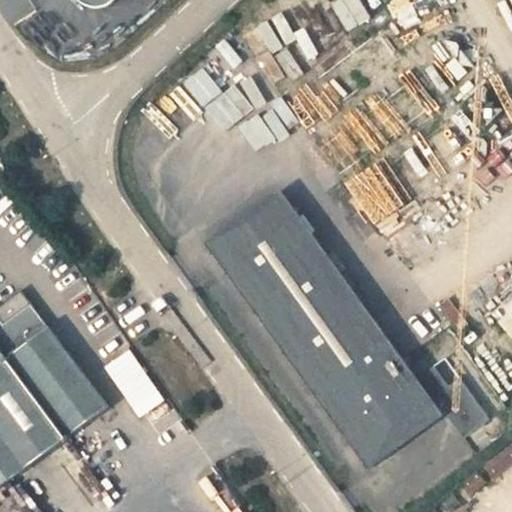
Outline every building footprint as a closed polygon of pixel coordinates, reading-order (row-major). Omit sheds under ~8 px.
[(77,0),(79,1),(82,4),(86,6),(90,7),(93,8),(95,8),(99,8),(103,8),(106,7),(109,5),(111,4),(114,2),(115,0),(77,0)] [(426,403),(398,364),(400,363),(281,198),(216,244),(335,410),(337,408),(365,447),(426,403)] [(0,464),(12,481),(67,439),(110,407),(32,303),(5,324),(0,327),(0,464)] [(108,369),(141,416),(165,399),(132,352),(108,369)] [(491,420),(446,358),(420,377),(464,439),(491,420)] [(377,464),(438,420),(426,403),(365,447),(377,464)] [(0,464),(0,489),(12,481),(0,464)]
